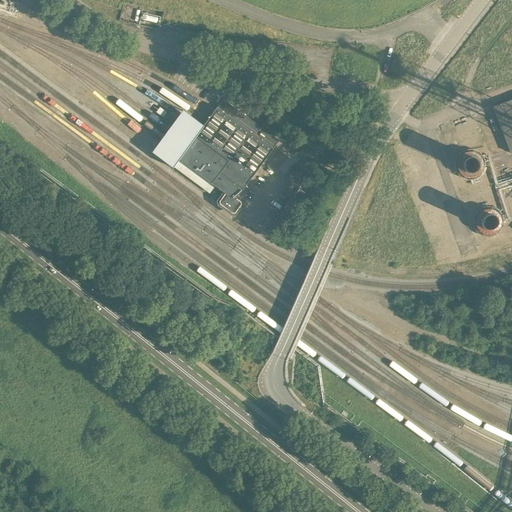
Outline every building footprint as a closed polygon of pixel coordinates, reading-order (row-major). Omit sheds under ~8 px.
[(119,21),(158,30),(163,11),(123,2),(119,21)] [(179,160),(225,194),(219,202),(219,204),(232,214),(235,213),(241,205),(240,202),(236,198),(242,190),(243,190),(242,189),(245,185),(246,186),(252,178),(260,167),(265,160),(279,141),(223,99),(205,123),(179,160)] [(511,100),(493,108),(510,153),(511,152),(511,100)] [(179,160),(205,123),(184,108),(157,144),(179,160)] [(460,163),(460,165),(460,167),(460,168),(461,169),(461,170),(462,171),(463,172),(463,173),(464,174),(465,175),(466,175),(467,176),(468,176),(470,177),(471,177),(472,177),(473,177),(474,177),(475,176),(476,176),(478,175),(479,174),(480,174),(481,173),(482,172),(482,171),(483,170),(483,169),(483,168),(484,167),(484,166),(484,164),(484,163),(483,162),(483,161),(483,160),(482,159),(481,158),(480,157),(480,156),(479,156),(478,155),(477,154),(475,154),(474,153),(472,153),(471,153),(470,153),(469,154),(468,154),(466,155),(465,155),(464,156),(463,157),(462,158),(462,159),(461,160),(461,161),(460,163)] [(290,172),(316,191),(321,184),(295,166),(290,172)] [(296,193),(302,197),(305,193),(299,189),(296,193)] [(284,222),(298,202),(293,198),(278,218),(284,222)] [(479,222),(479,223),(479,225),(480,226),(480,227),(481,229),(482,230),(483,231),(485,232),(486,233),(487,233),(488,234),(489,234),(490,234),(491,234),(492,234),(493,234),(495,233),(496,233),(497,232),(498,232),(499,231),(500,230),(500,229),(501,228),(502,227),(502,226),(502,225),(503,224),(503,223),(503,222),(503,221),(502,219),(502,217),(501,216),(500,215),(500,214),(499,213),(497,212),(496,212),(495,211),(494,211),(493,211),(491,210),(490,210),(488,211),(487,211),(486,212),(485,212),(484,213),(483,214),(482,215),(481,215),(481,216),(480,217),(480,218),(479,219),(479,220),(479,222)]
